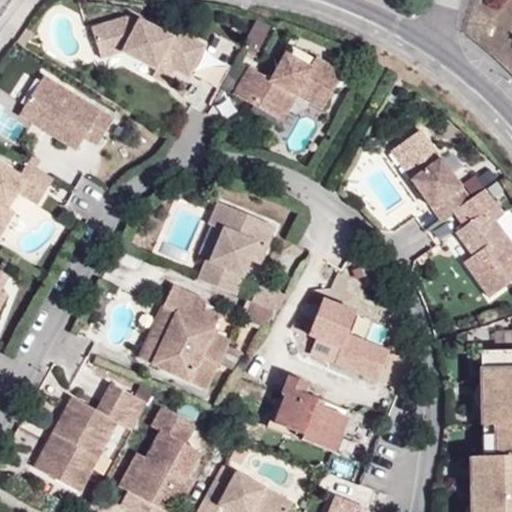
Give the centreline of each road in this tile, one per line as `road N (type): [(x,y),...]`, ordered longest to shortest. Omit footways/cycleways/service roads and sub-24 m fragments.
road 1 (residential): [(420,511),(433,347),(390,252),(290,180),(242,163),(176,160),(127,198),(74,275),(0,417)]
road 2 (unclassified): [(511,116),(444,57),(342,0)]
